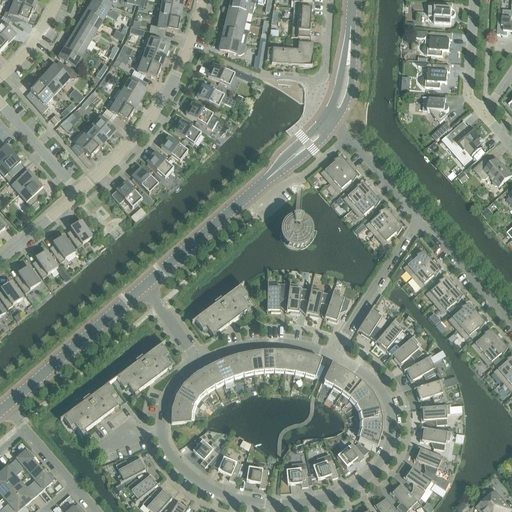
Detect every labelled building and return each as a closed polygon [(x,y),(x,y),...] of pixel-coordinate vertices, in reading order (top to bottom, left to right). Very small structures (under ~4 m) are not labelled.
[(16,0),(14,5),(33,12),(37,1),(34,0),(16,0)] [(93,0),(93,2),(111,9),(112,5),(112,2),(116,3),(116,0),(93,0)] [(163,0),(162,6),(182,10),(183,0),(163,0)] [(232,0),(230,9),(248,13),(252,15),(255,4),(250,3),(238,0),(232,0)] [(293,0),(293,10),(301,10),(302,4),(311,5),(311,4),(311,0),(293,0)] [(93,2),(87,13),(103,22),(111,9),(93,2)] [(435,19),(434,25),(451,26),(452,19),(454,19),(455,18),(456,16),(456,14),(454,12),(452,11),(453,5),(429,3),(429,18),(435,19)] [(293,10),(292,21),(310,22),(311,12),(313,12),(314,5),(311,4),(311,5),(302,4),(301,10),(293,10)] [(14,6),(9,16),(28,24),(33,12),(14,5),(14,6)] [(162,6),(160,18),(180,22),(182,10),(162,6)] [(511,6),(511,12),(503,11),(503,24),(498,23),(497,37),(508,37),(508,33),(511,33),(511,6)] [(230,9),(227,20),(245,24),(248,13),(230,9)] [(87,13),(81,23),(97,32),(103,22),(87,13)] [(150,27),(149,33),(153,34),(164,38),(167,32),(178,34),(180,22),(160,18),(158,29),(150,27)] [(227,20),(225,31),(242,35),(248,36),(249,32),(243,31),(245,24),(227,20)] [(291,39),(299,40),(299,39),(311,40),(312,33),(309,33),(310,22),(292,21),(291,39)] [(1,23),(0,24),(0,39),(7,46),(16,37),(1,23)] [(81,23),(75,32),(91,42),(97,32),(81,23)] [(130,34),(143,38),(145,33),(132,29),(130,34)] [(248,36),(242,35),(225,31),(222,41),(246,47),(248,36)] [(75,32),(70,42),(86,51),(91,42),(75,32)] [(428,57),(427,57),(443,58),(443,53),(450,53),(450,42),(452,42),(453,35),(431,34),(430,35),(428,33),(417,32),(417,40),(425,40),(428,37),(431,40),(431,46),(428,46),(428,47),(426,47),(425,48),(423,49),(423,51),(423,53),(424,55),(426,56),(428,57)] [(151,40),(147,51),(165,58),(170,47),(162,44),(164,38),(153,34),(151,40)] [(299,39),(299,40),(298,52),(268,50),(267,62),(272,62),(272,65),(293,67),(293,68),(298,68),(298,67),(312,68),(314,45),(311,45),(311,40),(299,39)] [(222,41),(219,52),(240,57),(242,56),(244,55),(246,47),(222,41)] [(70,42),(64,52),(80,61),(86,51),(70,42)] [(124,47),(120,54),(125,56),(128,49),(124,47)] [(147,51),(142,62),(161,69),(165,58),(147,51)] [(80,61),(64,52),(59,60),(75,69),(80,61)] [(125,56),(120,54),(117,61),(121,63),(125,56)] [(161,69),(142,62),(138,74),(157,81),(161,69)] [(55,66),(47,75),(62,89),(70,80),(71,81),(74,81),(78,75),(59,63),(55,67),(55,66)] [(213,66),(208,79),(229,88),(234,78),(251,85),(254,80),(232,71),(231,74),(213,66)] [(425,88),(425,89),(441,90),(441,85),(447,85),(448,74),(450,74),(451,67),(429,66),(425,69),(429,72),(428,78),(426,78),(426,79),(424,79),(422,80),(421,81),(421,83),(421,85),(422,87),(423,88),(425,88)] [(108,74),(104,80),(108,83),(112,77),(108,74)] [(47,75),(38,84),(53,98),(62,89),(47,75)] [(132,77),(123,92),(140,102),(147,92),(145,91),(147,85),(132,77)] [(108,83),(104,80),(99,87),(103,90),(108,83)] [(53,98),(38,84),(26,98),(42,116),(48,109),(45,107),(53,98)] [(203,87),(197,99),(218,109),(221,103),(234,110),(237,104),(235,103),(224,97),(215,93),(218,88),(211,84),(208,89),(203,87)] [(123,92),(117,102),(134,113),(140,102),(123,92)] [(92,95),(87,101),(91,104),(96,99),(92,95)] [(76,102),(79,105),(84,99),(81,96),(76,102)] [(238,97),(235,103),(237,104),(242,107),(245,101),(238,97)] [(447,114),(449,112),(449,110),(449,108),(448,107),(446,106),(446,100),(424,98),(423,113),(431,114),(440,125),(445,121),(445,114),(447,114)] [(91,104),(87,101),(81,107),(85,111),(91,104)] [(134,113),(117,102),(110,113),(128,123),(134,113)] [(73,104),(67,110),(70,114),(76,108),(73,104)] [(188,113),(186,116),(206,128),(211,131),(218,119),(213,117),(206,113),(193,105),(188,113)] [(70,114),(67,110),(61,115),(64,119),(70,114)] [(51,121),(55,126),(61,121),(56,116),(51,121)] [(72,116),(67,121),(70,124),(76,120),(72,116)] [(101,119),(92,128),(107,141),(115,132),(101,119)] [(70,124),(67,121),(60,126),(64,130),(70,124)] [(192,129),(182,122),(174,133),(194,146),(201,135),(197,132),(192,129)] [(445,139),(442,142),(465,168),(473,161),(471,159),(482,149),(477,142),(480,139),(470,128),(468,129),(463,123),(445,139)] [(446,125),(439,132),(443,137),(450,130),(446,125)] [(92,128),(84,137),(99,150),(107,141),(92,128)] [(81,134),(73,143),(76,146),(91,159),(99,150),(84,137),(81,134)] [(169,139),(161,149),(180,164),(188,153),(169,139)] [(435,143),(432,146),(436,151),(441,147),(436,142),(435,143)] [(0,145),(0,168),(14,156),(6,148),(5,149),(2,144),(0,145)] [(147,165),(165,180),(174,170),(156,155),(147,165)] [(0,168),(0,173),(8,183),(24,170),(20,165),(21,165),(14,156),(0,168)] [(322,175),(330,184),(349,168),(341,159),(334,162),(335,164),(322,175)] [(486,160),(474,171),(482,181),(486,180),(489,177),(493,181),(493,184),(496,187),(498,187),(499,188),(511,177),(511,176),(506,169),(505,170),(498,161),(491,167),(486,160)] [(174,164),(172,167),(180,174),(182,171),(174,164)] [(349,168),(330,184),(338,194),(351,183),(353,184),(357,177),(349,168)] [(8,183),(19,196),(36,182),(28,173),(27,174),(24,170),(8,183)] [(132,179),(149,196),(159,186),(157,185),(152,180),(142,170),(132,179)] [(464,174),(458,180),(463,185),(469,180),(464,174)] [(155,176),(152,180),(157,185),(160,182),(155,176)] [(36,182),(19,196),(31,209),(32,208),(36,204),(46,195),(42,191),(43,190),(36,182)] [(117,193),(116,193),(124,202),(124,201),(132,210),(142,201),(140,198),(127,184),(117,192),(117,193)] [(344,201),(352,210),(371,194),(363,185),(356,188),(357,190),(344,201)] [(116,193),(111,197),(119,206),(124,202),(116,193)] [(371,194),(352,210),(361,220),(373,209),(375,210),(380,203),(371,194)] [(143,195),(140,198),(149,208),(152,204),(143,195)] [(141,210),(130,219),(134,223),(144,214),(141,210)] [(488,210),(481,216),(486,221),(493,215),(488,210)] [(367,227),(375,236),(394,220),(386,211),(379,214),(380,216),(367,227)] [(0,216),(0,235),(5,231),(4,230),(9,226),(0,216)] [(297,220),(295,221),(293,221),(291,222),(290,222),(288,223),(287,224),(286,225),(286,226),(285,226),(285,227),(284,228),(284,229),(283,230),(283,231),(282,232),(282,233),(282,235),(282,236),(282,237),(282,238),(283,239),(283,241),(284,242),(284,243),(285,244),(286,246),(287,247),(289,248),(290,248),(291,249),(293,250),(295,250),(297,250),(299,250),(300,250),(302,249),(304,248),(305,247),(307,246),(308,245),(309,243),(310,242),(311,240),(311,239),(311,238),(311,236),(311,235),(311,234),(311,232),(311,231),(310,230),(310,229),(309,228),(309,227),(308,226),(307,224),(306,224),(304,222),(302,222),(300,221),(299,221),(297,220)] [(394,220),(375,236),(383,246),(396,235),(398,236),(402,229),(394,220)] [(74,228),(71,230),(72,231),(67,235),(77,250),(92,240),(93,239),(81,222),(74,228)] [(54,247),(49,250),(60,265),(75,255),(75,254),(63,238),(56,243),(53,245),(54,247)] [(57,270),(58,270),(46,253),(39,258),(36,260),(37,262),(32,265),(42,280),(57,270)] [(404,270),(412,279),(431,263),(423,253),(416,257),(417,259),(404,270)] [(407,256),(404,261),(409,264),(412,260),(407,256)] [(431,263),(412,279),(420,288),(433,277),(435,279),(439,272),(431,263)] [(40,285),(29,268),(21,273),(18,275),(19,277),(15,280),(25,295),(40,285)] [(427,296),(435,305),(454,289),(446,280),(439,283),(440,285),(427,296)] [(4,288),(1,291),(2,292),(0,293),(0,299),(8,311),(22,300),(22,301),(23,300),(11,283),(4,288)] [(297,286),(290,285),(290,284),(286,312),(290,313),(290,315),(300,316),(300,312),(299,312),(300,301),(306,302),(307,291),(301,291),(301,290),(297,290),(297,286)] [(267,285),(267,312),(271,312),(271,314),(280,314),(280,310),(279,310),(280,299),(286,300),(286,289),(286,286),(279,286),(279,285),(275,285),(268,285),(267,285)] [(242,287),(192,324),(193,325),(195,323),(202,332),(206,329),(213,338),(234,323),(250,311),(243,302),(247,299),(240,289),(243,287),(242,287)] [(306,315),(310,316),(309,317),(318,319),(319,315),(318,315),(321,305),(327,306),(329,296),(323,295),(323,294),(318,293),(319,290),(312,288),(312,287),(306,315)] [(454,289),(435,305),(443,315),(447,311),(453,306),(456,304),(458,305),(462,298),(454,289)] [(325,319),(329,320),(328,322),(337,325),(338,321),(337,321),(341,311),(346,312),(350,302),(344,301),(344,300),(340,299),(341,295),(334,293),(334,292),(325,319)] [(450,322),(458,331),(476,315),(468,305),(461,309),(462,311),(454,318),(450,322)] [(453,306),(447,311),(451,315),(456,310),(453,306)] [(374,308),(358,332),(362,334),(361,336),(369,341),(371,337),(370,337),(376,328),(381,331),(386,322),(381,319),(377,316),(379,313),(373,309),(374,308)] [(456,310),(451,315),(454,318),(462,311),(461,309),(458,312),(456,310)] [(476,315),(458,331),(466,341),(470,337),(476,331),(478,329),(480,331),(485,324),(476,315)] [(377,343),(380,346),(379,347),(386,353),(389,350),(388,349),(395,341),(399,345),(406,337),(401,333),(402,333),(398,330),(400,327),(395,323),(396,322),(395,321),(391,326),(388,330),(377,343)] [(476,331),(470,337),(473,341),(479,335),(476,331)] [(472,348),(480,357),(499,341),(491,331),(484,335),(485,337),(472,348)] [(416,347),(418,344),(414,339),(415,338),(414,338),(393,356),(395,359),(394,361),(400,368),(403,365),(402,364),(411,357),(414,362),(422,355),(419,351),(419,350),(416,347)] [(499,341),(480,357),(488,367),(493,362),(497,359),(501,355),(503,357),(507,350),(499,341)] [(165,360),(169,357),(162,348),(164,346),(164,345),(61,422),(64,420),(71,430),(75,427),(81,436),(118,408),(112,399),(116,396),(109,387),(117,381),(124,390),(128,387),(134,397),(171,369),(165,360)] [(431,358),(406,372),(408,376),(406,376),(411,385),(415,383),(414,382),(423,376),(426,382),(435,376),(432,371),(433,371),(430,367),(433,365),(446,358),(442,352),(431,358)] [(274,353),(262,354),(263,373),(274,373),(274,353)] [(286,354),(274,353),(274,373),(284,374),(286,354)] [(262,354),(250,355),(253,375),(254,375),(263,373),(262,354)] [(298,355),(286,354),(284,374),(295,375),(298,355)] [(250,355),(238,358),(243,377),(252,375),(253,375),(250,355)] [(310,358),(298,355),(295,375),(305,377),(310,358)] [(238,358),(226,361),(233,380),(243,377),(238,358)] [(322,362),(310,358),(305,377),(315,380),(322,362)] [(495,374),(503,383),(511,375),(511,358),(506,361),(507,363),(495,374)] [(226,361),(215,366),(223,384),(232,380),(233,380),(226,361)] [(215,366),(204,371),(214,389),(223,384),(215,366)] [(323,384),(333,389),(343,371),(332,366),(323,384)] [(204,371),(194,378),(205,394),(206,394),(214,389),(204,371)] [(333,389),(342,394),(353,378),(343,371),(333,389)] [(511,375),(503,383),(511,392),(511,391),(511,375)] [(194,378),(183,387),(199,400),(199,399),(205,395),(205,394),(194,378)] [(350,400),(350,401),(363,385),(353,378),(342,394),(343,395),(350,400)] [(417,394),(416,395),(418,404),(422,402),(422,401),(432,398),(434,404),(436,409),(446,408),(444,401),(442,395),(441,390),(444,389),(458,385),(455,378),(443,382),(443,381),(441,382),(440,382),(437,383),(416,390),(417,394)] [(356,406),(356,407),(373,395),(363,385),(350,401),(351,401),(356,406)] [(183,387),(176,399),(194,407),(198,401),(199,400),(183,387)] [(360,414),(360,415),(379,408),(373,395),(356,407),(357,408),(360,414)] [(176,399),(172,412),(192,416),(192,415),(194,408),(194,407),(176,399)] [(362,422),(362,423),(382,421),(379,408),(360,415),(361,415),(362,422)] [(422,414),(421,414),(421,423),(425,423),(425,422),(436,421),(436,427),(447,427),(446,421),(447,421),(446,416),(450,416),(462,415),(462,408),(451,408),(446,408),(436,409),(422,410),(422,414)] [(192,416),(172,412),(171,427),(191,425),(191,423),(191,416),(192,416)] [(362,431),(362,432),(372,434),(382,435),(382,421),(362,423),(362,424),(362,431)] [(434,445),(433,450),(444,452),(445,446),(446,442),(449,442),(450,435),(452,435),(424,430),(423,434),(421,434),(420,443),(424,444),(424,443),(434,445)] [(359,439),(359,441),(368,445),(366,448),(371,450),(372,447),(373,447),(375,440),(371,438),(372,434),(362,432),(362,433),(359,439)] [(198,447),(193,453),(203,462),(200,466),(205,470),(209,466),(217,456),(216,455),(207,447),(207,445),(206,443),(204,442),(202,442),(200,442),(199,444),(198,445),(198,447)] [(337,456),(337,458),(337,460),(338,462),(340,463),(342,463),(347,469),(348,468),(357,460),(360,463),(365,459),(362,456),(365,454),(361,449),(358,451),(352,445),(348,449),(342,454),(340,454),(339,455),(337,456)] [(25,453),(12,464),(20,474),(24,471),(29,477),(39,468),(32,461),(34,459),(28,451),(26,453),(25,453)] [(417,454),(413,462),(417,464),(418,463),(427,467),(425,473),(423,477),(432,483),(435,477),(437,471),(439,467),(443,468),(445,462),(446,462),(447,461),(420,451),(419,454),(417,454)] [(217,456),(209,466),(210,467),(213,468),(216,463),(219,457),(217,456)] [(312,468),(312,470),(312,472),(313,473),(315,474),(318,482),(331,477),(332,481),(338,479),(338,478),(342,476),(339,469),(335,471),(330,456),(317,460),(319,466),(317,465),(315,465),(314,466),(312,468)] [(216,463),(213,468),(219,470),(218,472),(231,478),(229,482),(235,484),(242,467),(229,462),(229,460),(227,459),(225,458),(223,459),(222,460),(221,461),(220,463),(221,465),(216,463)] [(121,485),(120,485),(120,486),(145,472),(144,469),(145,468),(141,460),(137,461),(138,462),(128,467),(125,462),(116,467),(119,472),(121,477),(118,478),(121,485)] [(12,464),(0,474),(0,477),(12,492),(21,484),(16,478),(20,474),(12,464)] [(285,477),(287,479),(288,486),(301,485),(302,489),(308,489),(308,487),(307,478),(305,464),(292,466),(293,471),(291,470),(289,470),(287,471),(286,472),(285,474),(285,476),(285,477)] [(39,468),(29,477),(34,482),(30,486),(39,496),(52,484),(52,483),(54,481),(48,474),(46,476),(39,468)] [(250,468),(248,469),(247,470),(246,472),(247,474),(247,475),(246,483),(260,485),(259,490),(265,491),(268,472),(255,470),(254,468),(252,468),(250,468)] [(409,472),(403,480),(407,482),(407,481),(416,487),(413,492),(412,493),(419,501),(421,498),(425,493),(428,489),(431,491),(435,486),(436,486),(412,470),(410,473),(409,472)] [(131,493),(134,496),(131,499),(136,504),(135,505),(157,488),(155,484),(156,483),(151,476),(147,478),(148,479),(140,486),(136,481),(128,488),(131,492),(131,493)] [(0,477),(0,496),(3,500),(12,492),(0,477)] [(21,484),(12,492),(26,507),(39,496),(30,486),(26,489),(21,484)] [(122,485),(112,491),(116,495),(125,489),(122,485)] [(393,497),(401,505),(397,509),(399,511),(408,511),(412,509),(414,511),(419,506),(420,507),(421,507),(401,487),(398,489),(396,488),(390,495),(393,498),(393,497)] [(142,506),(149,511),(161,511),(172,501),(169,498),(170,497),(163,490),(160,493),(161,494),(154,502),(150,498),(142,506)] [(12,492),(3,500),(8,505),(4,509),(6,511),(19,511),(26,507),(12,492)] [(476,508),(479,511),(508,511),(510,511),(494,493),(476,508)] [(393,511),(386,501),(383,503),(382,502),(374,507),(376,511),(377,510),(378,511),(393,511)] [(186,508),(178,503),(176,506),(176,507),(172,511),(187,511),(188,511),(185,509),(186,508)]
